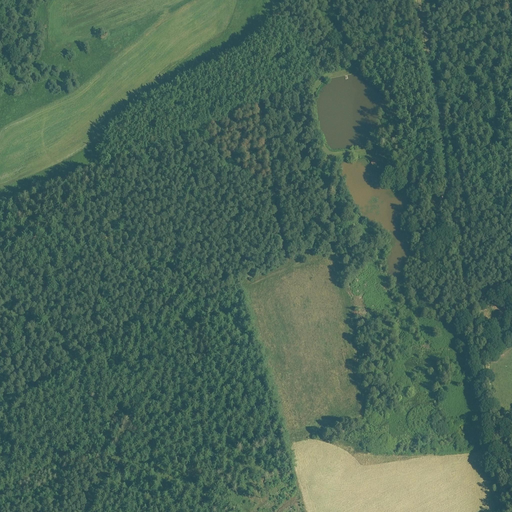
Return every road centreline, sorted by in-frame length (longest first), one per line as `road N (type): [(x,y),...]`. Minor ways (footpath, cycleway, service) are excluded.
road 1 (track): [(86,511),(177,312),(326,239),(309,102),(322,77),(392,47),(431,44)]
road 2 (track): [(511,464),(483,340),(437,280),(442,180),(418,0)]
road 3 (track): [(424,0),(471,323),(502,462),(511,473)]
road 4 (track): [(0,240),(47,220),(114,173),(256,108),(285,263)]
road 5 (track): [(195,304),(47,220)]
